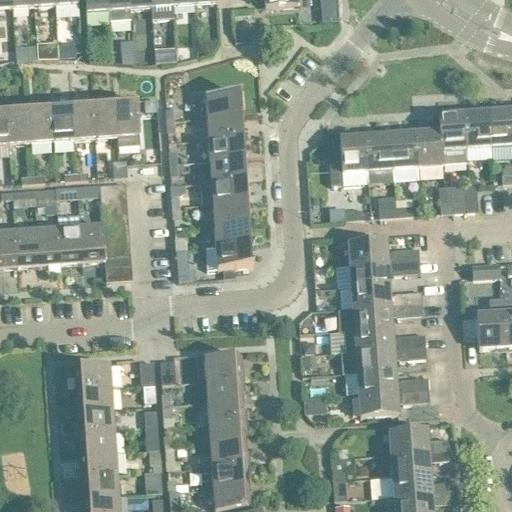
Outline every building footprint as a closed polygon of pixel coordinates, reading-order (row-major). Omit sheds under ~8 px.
[(0,0),(0,13),(12,12),(10,0),(0,0)] [(10,0),(12,12),(33,11),(32,0),(10,0)] [(32,0),(33,11),(55,9),(54,0),(32,0)] [(54,0),(55,9),(78,8),(76,0),(54,0)] [(84,0),(86,17),(108,15),(107,0),(84,0)] [(107,0),(108,15),(130,14),(128,0),(107,0)] [(128,0),(130,14),(151,12),(150,0),(128,0)] [(152,23),(173,22),(173,11),(171,0),(150,0),(151,12),(152,23)] [(171,0),(173,11),(194,9),(193,0),(171,0)] [(193,0),(194,9),(217,7),(216,0),(193,0)] [(297,10),(296,0),(248,0),(249,3),(264,2),(264,13),(297,10)] [(188,60),(187,43),(166,43),(166,60),(188,60)] [(206,123),(241,121),(240,99),(204,101),(206,121),(206,123)] [(116,142),(139,140),(136,105),(114,107),(116,142)] [(95,143),(116,142),(114,107),(92,108),(95,143)] [(73,145),(95,143),(92,108),(71,110),(73,145)] [(52,146),(73,145),(71,110),(49,111),(52,146)] [(30,148),(52,146),(49,111),(28,113),(30,148)] [(9,149),(30,148),(28,113),(6,114),(9,149)] [(0,149),(9,149),(6,114),(0,114),(0,149)] [(165,126),(172,126),(172,114),(164,114),(165,126)] [(489,151),(511,149),(511,121),(511,115),(487,116),(489,151)] [(464,153),(489,151),(487,116),(462,118),(464,153)] [(440,155),(441,169),(465,167),(464,153),(462,118),(438,120),(439,136),(440,155)] [(243,143),(241,121),(206,123),(207,144),(208,146),(243,143)] [(166,138),(167,138),(173,137),(172,126),(165,126),(166,138)] [(440,155),(439,136),(414,138),(416,172),(417,172),(441,171),(441,169),(440,155)] [(416,172),(414,138),(389,139),(392,174),(393,186),(418,185),(417,172),(416,172)] [(367,176),(392,174),(389,139),(364,141),(367,176)] [(328,162),(330,190),(368,188),(367,176),(364,141),(339,143),(340,161),(328,162)] [(209,167),(244,164),(243,143),(208,146),(209,167)] [(168,170),(176,169),(175,157),(167,157),(168,170)] [(211,188),(246,186),(244,164),(209,167),(211,188)] [(120,182),(124,181),(127,181),(126,165),(118,166),(120,182)] [(113,182),(120,182),(118,166),(112,167),(113,182)] [(169,181),(170,181),(176,181),(176,169),(168,170),(169,181)] [(502,190),(511,188),(511,178),(501,180),(502,190)] [(247,207),(246,186),(211,188),(201,188),(202,199),(211,199),(212,210),(247,207)] [(100,203),(126,201),(125,189),(99,190),(99,197),(100,203)] [(464,217),(477,217),(475,190),(463,191),(464,217)] [(440,219),(452,218),(450,191),(438,192),(440,219)] [(452,218),(454,218),(464,217),(463,191),(450,191),(452,218)] [(12,203),(24,203),(35,202),(34,195),(11,197),(12,203)] [(100,215),(126,213),(126,201),(100,203),(100,215)] [(214,231),(248,228),(247,207),(212,210),(214,231)] [(101,227),(127,225),(126,213),(100,215),(101,227)] [(395,222),(412,221),(412,213),(394,214),(395,222)] [(379,223),(395,222),(394,214),(378,215),(379,223)] [(345,226),(362,225),(361,215),(344,216),(345,226)] [(102,238),(128,237),(127,225),(101,227),(101,231),(102,238)] [(215,253),(250,250),(248,228),(214,231),(215,253)] [(81,267),(104,265),(104,262),(103,250),(102,238),(101,231),(79,232),(81,267)] [(60,268),(81,267),(79,232),(57,234),(60,268)] [(38,270),(60,268),(57,234),(36,235),(38,270)] [(17,272),(38,270),(36,235),(14,237),(17,272)] [(0,272),(17,272),(14,237),(0,237),(0,272)] [(103,250),(129,248),(128,237),(102,238),(103,250)] [(174,243),(175,256),(182,255),(188,255),(188,254),(187,254),(186,245),(184,243),(181,243),(174,243)] [(386,256),(385,245),(347,248),(349,270),(419,266),(418,253),(386,256)] [(104,262),(130,260),(129,248),(103,250),(104,262)] [(251,271),(250,250),(215,253),(206,254),(207,275),(223,274),(234,273),(252,272),(252,271),(251,271)] [(105,274),(131,272),(130,260),(104,262),(104,265),(105,274)] [(419,266),(349,270),(350,292),(389,289),(388,280),(420,278),(419,266)] [(474,302),(472,285),(499,283),(498,270),(457,273),(460,303),(474,302)] [(106,286),(110,286),(131,284),(131,272),(105,274),(106,286)] [(234,273),(223,274),(223,283),(235,282),(234,273)] [(389,299),(389,289),(350,292),(352,314),(422,309),(421,296),(389,299)] [(14,316),(12,297),(2,298),(4,318),(14,316)] [(490,318),(476,319),(478,354),(504,352),(501,303),(489,304),(490,318)] [(511,304),(510,303),(501,303),(504,352),(511,351),(511,304)] [(353,335),(392,332),(391,323),(423,321),(422,309),(352,314),(353,335)] [(392,341),(392,332),(353,335),(343,336),(345,356),(355,355),(355,357),(425,352),(424,339),(392,341)] [(425,352),(355,357),(340,358),(341,379),(356,378),(394,376),(394,367),(426,364),(425,352)] [(205,387),(240,384),(238,362),(244,362),(244,361),(203,364),(205,387)] [(75,396),(110,394),(110,391),(120,391),(118,365),(102,366),(102,371),(74,372),(75,396)] [(162,389),(175,388),(173,365),(160,367),(162,389)] [(141,391),(143,391),(154,390),(152,367),(139,368),(141,391)] [(395,385),(394,376),(356,378),(358,400),(428,395),(427,382),(395,385)] [(206,408),(241,406),(240,384),(205,387),(206,408)] [(144,407),(155,406),(154,390),(143,391),(144,407)] [(77,417),(112,415),(110,394),(75,396),(77,417)] [(359,422),(398,420),(397,409),(429,407),(428,395),(358,400),(359,422)] [(353,412),(352,397),(325,398),(325,413),(353,412)] [(161,411),(171,411),(170,399),(161,399),(161,411)] [(208,430),(243,427),(241,406),(206,408),(208,430)] [(162,423),(171,423),(171,411),(161,411),(162,423)] [(78,439),(113,437),(112,415),(77,417),(78,439)] [(145,434),(157,433),(156,416),(144,416),(145,434)] [(210,452),(244,449),(243,427),(208,430),(210,452)] [(149,456),(158,455),(157,433),(145,434),(146,456),(149,455),(149,456)] [(427,445),(427,434),(388,436),(390,459),(447,455),(447,444),(427,445)] [(80,461),(115,458),(113,437),(78,439),(80,461)] [(164,455),(173,454),(172,442),(163,442),(164,455)] [(211,473),(246,471),(244,449),(210,452),(211,473)] [(165,466),(174,466),(173,454),(164,455),(165,466)] [(159,464),(158,455),(149,456),(149,465),(151,465),(152,477),(161,477),(161,464),(159,464)] [(392,481),(430,477),(429,467),(448,466),(447,455),(390,459),(392,481)] [(81,482),(116,480),(115,458),(80,461),(81,482)] [(213,495),(247,493),(246,471),(211,473),(213,495)] [(153,489),(162,488),(161,477),(152,477),(153,489)] [(431,488),(430,477),(392,481),(379,482),(381,502),(393,501),(393,502),(451,498),(450,487),(431,488)] [(83,504),(118,502),(116,480),(81,482),(83,504)] [(167,498),(176,497),(175,485),(166,485),(167,498)] [(158,490),(139,491),(140,500),(158,499),(158,490)] [(248,511),(247,493),(213,495),(213,511),(248,511)] [(168,508),(177,507),(176,497),(167,498),(168,508)] [(394,511),(432,511),(432,510),(452,509),(451,498),(393,502),(394,511)] [(83,511),(118,511),(118,502),(83,504),(83,511)]
